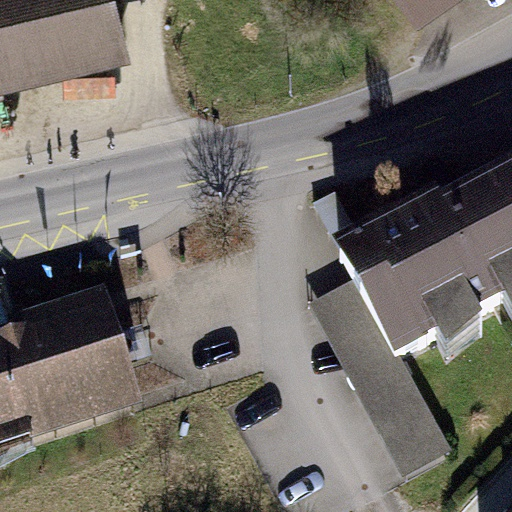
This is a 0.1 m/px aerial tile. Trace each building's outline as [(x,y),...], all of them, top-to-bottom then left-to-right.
[(112,0),(0,0),(0,91),(127,62),(112,0)] [(399,364),(511,302),(511,183),(442,220),(436,213),(367,250),(344,263),(399,364)] [(337,196),(314,208),(344,263),(367,250),(337,196)] [(448,468),(355,291),(309,315),(402,492),(448,468)] [(0,443),(135,400),(125,368),(107,314),(0,348),(0,443)]
